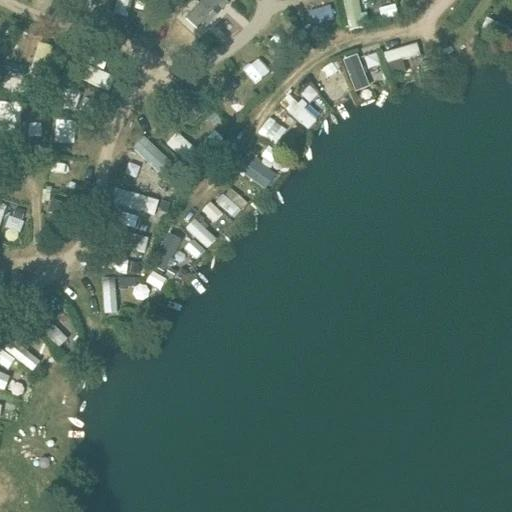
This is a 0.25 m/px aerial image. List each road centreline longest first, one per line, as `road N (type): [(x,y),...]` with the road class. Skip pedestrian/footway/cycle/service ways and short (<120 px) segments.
road 1 (track): [(0,312),(78,243),(111,129),(137,95),(222,53),(292,0)]
road 2 (track): [(170,74),(71,15),(8,0)]
